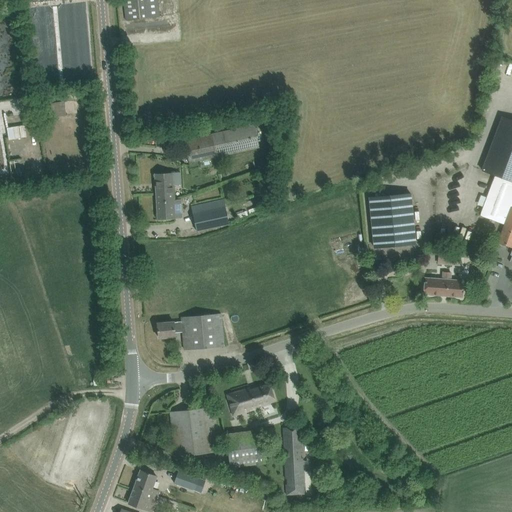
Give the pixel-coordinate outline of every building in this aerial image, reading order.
[(123,0),(126,20),(135,19),(147,18),(159,16),(157,0),(123,0)] [(64,101),(54,102),(56,116),(65,116),(64,101)] [(495,176),(479,216),(495,221),(502,224),(505,225),(498,242),(505,244),(511,247),(511,119),(502,116),(481,171),(494,175),(495,176)] [(184,141),(189,162),(190,169),(192,176),(199,174),(198,167),(196,160),(215,156),(216,157),(259,147),(254,125),(194,139),(184,141)] [(174,201),(174,200),(173,185),(180,184),(180,173),(155,174),(156,202),(174,201)] [(467,181),(465,175),(458,177),(462,189),(469,187),(467,181)] [(410,193),(369,197),(374,248),(415,244),(410,193)] [(182,199),(174,200),(174,201),(156,202),(157,219),(183,217),(182,199)] [(191,207),(192,212),(195,226),(196,231),(228,224),(223,200),(191,207)] [(460,264),(461,253),(441,251),(440,262),(460,264)] [(462,297),(462,287),(463,279),(452,278),(452,272),(444,271),(444,277),(425,276),(425,284),(424,294),(462,297)] [(202,316),(181,318),(181,322),(173,322),(157,323),(158,338),(175,337),(174,333),(182,332),(184,349),(224,346),(223,336),(221,315),(202,316)] [(253,405),(253,407),(274,401),(269,384),(249,390),(249,388),(227,395),(233,415),(250,410),(249,407),(253,405)] [(215,407),(170,412),(175,457),(220,451),(215,407)] [(300,424),(292,425),(292,427),(283,427),(286,494),(304,493),(300,424)] [(226,434),(230,467),(264,462),(260,429),(226,434)] [(140,470),(134,487),(157,495),(159,491),(152,489),(156,476),(140,470)] [(178,471),(174,483),(195,490),(199,478),(178,471)] [(157,495),(134,487),(128,503),(151,511),(157,495)]
